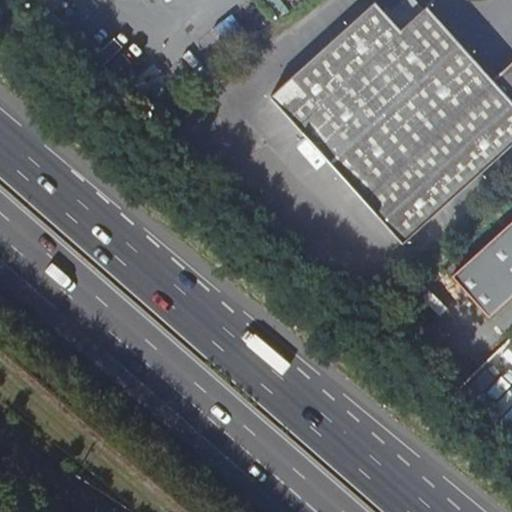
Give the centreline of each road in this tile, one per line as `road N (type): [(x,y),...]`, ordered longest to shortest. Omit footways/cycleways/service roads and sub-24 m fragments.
road 1 (motorway): [(430,511),(0,136)]
road 2 (motorway): [(0,219),(334,511)]
road 3 (unknown): [(246,0),(166,33),(113,0)]
